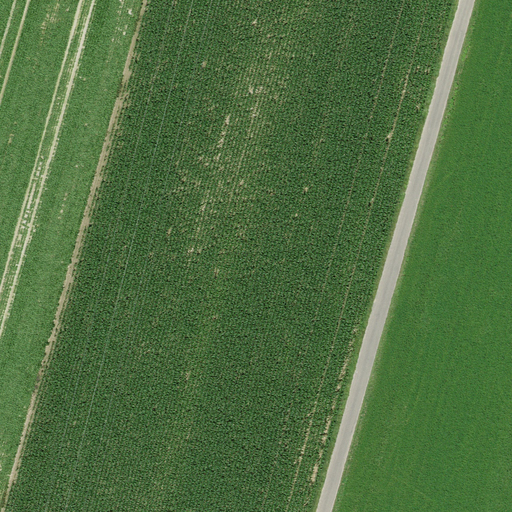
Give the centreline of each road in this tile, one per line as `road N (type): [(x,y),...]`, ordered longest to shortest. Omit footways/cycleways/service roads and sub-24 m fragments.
road 1 (track): [(474,0),(332,511)]
road 2 (track): [(0,454),(126,0)]
